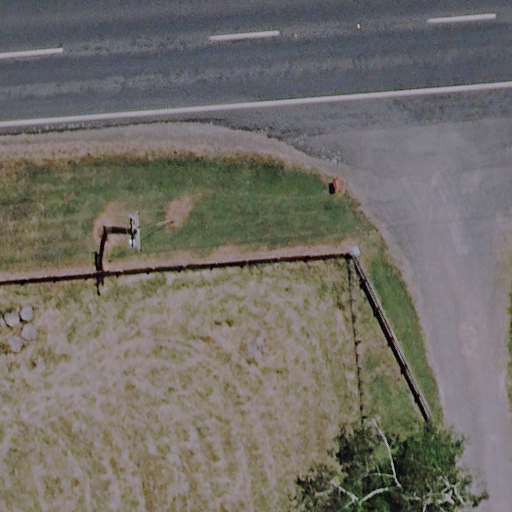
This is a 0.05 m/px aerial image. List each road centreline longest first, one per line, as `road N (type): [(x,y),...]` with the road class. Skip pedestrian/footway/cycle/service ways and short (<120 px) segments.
road 1 (tertiary): [(0,60),(511,20)]
road 2 (unknown): [(451,24),(489,511)]
